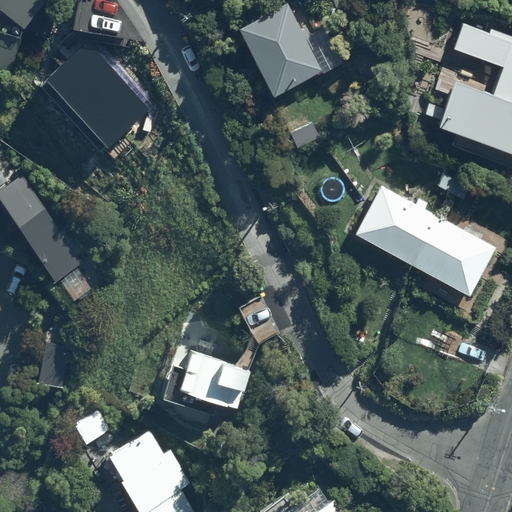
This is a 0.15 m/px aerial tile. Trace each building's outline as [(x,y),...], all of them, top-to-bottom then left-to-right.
[(0,0),(0,57),(5,59),(25,5),(29,0),(0,0)] [(286,0),(265,0),(234,11),(267,80),(313,62),(315,67),(338,57),(323,26),(313,31),(298,0),(294,0),(288,3),(286,0)] [(511,22),(454,5),(438,45),(445,48),(439,63),(444,65),(425,117),(453,127),(450,136),(511,159),(511,22)] [(378,176),(372,186),(369,184),(363,194),(366,196),(352,222),(466,287),(492,240),(378,176)] [(245,354),(215,338),(212,344),(199,340),(197,343),(187,340),(175,373),(226,392),(234,371),(238,373),(245,354)] [(103,439),(117,462),(115,463),(136,498),(137,497),(146,511),(196,511),(178,479),(187,475),(168,438),(159,442),(146,419),(103,439)] [(344,511),(322,480),(315,485),(307,471),(257,501),(264,511),(344,511)]
